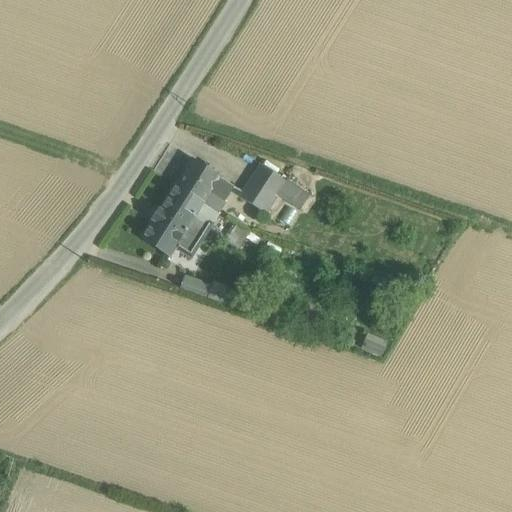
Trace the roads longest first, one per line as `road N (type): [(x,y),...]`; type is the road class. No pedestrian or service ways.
road 1 (unclassified): [(0,323),(132,175),(241,0)]
road 2 (track): [(132,175),(0,129)]
